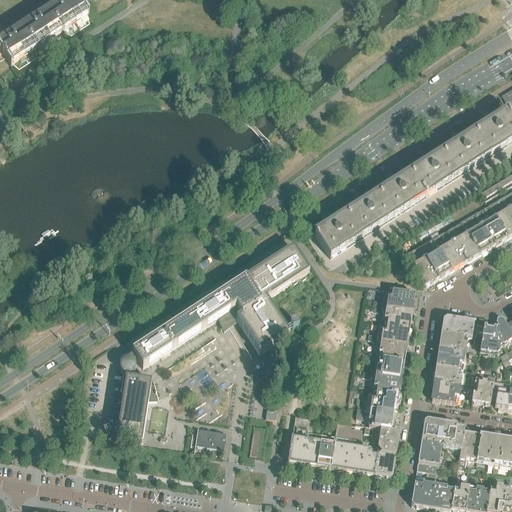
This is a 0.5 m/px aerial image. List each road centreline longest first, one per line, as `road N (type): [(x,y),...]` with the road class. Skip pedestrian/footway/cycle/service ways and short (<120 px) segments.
road 1 (secondary): [(511,36),(0,383)]
road 2 (secondary): [(0,400),(365,152),(511,66)]
road 3 (residential): [(19,488),(149,509)]
